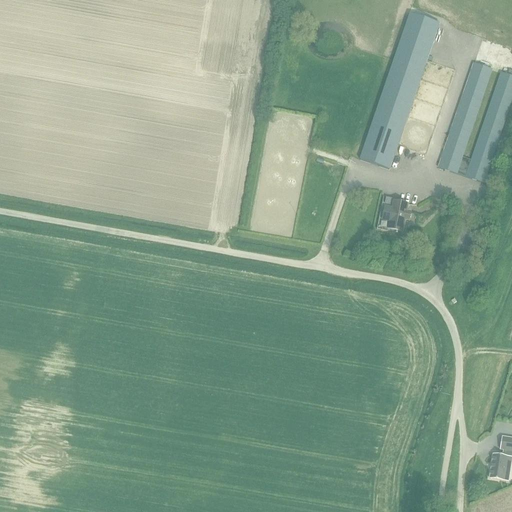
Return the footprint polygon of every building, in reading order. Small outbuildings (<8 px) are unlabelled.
[(410,14),(360,160),(389,170),(439,24),(410,14)] [(474,64),(439,168),(483,183),(511,98),(511,76),(501,73),(471,161),(462,159),(493,70),(474,64)] [(368,121),(376,95),(370,93),(362,119),(368,121)] [(393,202),(392,209),(385,208),(382,221),(389,222),(388,229),(403,232),(405,222),(409,223),(411,213),(407,212),(409,205),(393,202)] [(503,451),(502,456),(493,455),(489,479),(508,482),(511,459),(511,458),(511,438),(502,437),(500,450),(503,451)]
